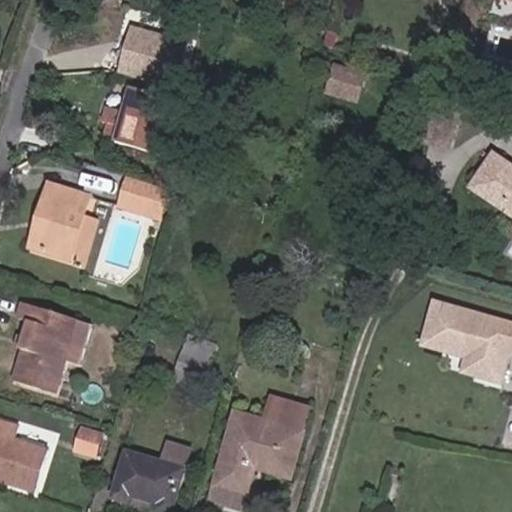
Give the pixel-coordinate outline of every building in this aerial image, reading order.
[(187,43),(131,28),(119,75),(175,90),(187,43)] [(335,50),(339,35),(329,32),(325,47),(335,50)] [(330,96),(339,67),(338,67),(328,96),(330,96)] [(358,105),(367,75),(339,67),(330,96),(358,105)] [(164,98),(168,89),(154,85),(152,95),(164,98)] [(161,157),(178,102),(164,98),(152,95),(134,89),(129,110),(110,105),(105,123),(109,124),(105,140),(161,157)] [(465,98),(438,91),(436,97),(463,105),(465,98)] [(450,151),(463,105),(436,97),(423,143),(450,151)] [(492,122),(495,109),(478,105),(474,117),(492,122)] [(511,217),(511,165),(495,154),(471,190),(511,217)] [(125,209),(134,180),(130,179),(122,208),(125,209)] [(161,220),(170,191),(134,180),(125,209),(161,220)] [(86,271),(101,221),(86,216),(92,198),(51,186),(41,219),(45,220),(36,250),(72,261),(74,256),(79,257),(76,267),(86,271)] [(36,250),(45,220),(41,219),(32,248),(36,250)] [(511,352),(511,324),(436,303),(424,346),(484,363),(480,378),(502,384),(511,352)] [(80,367),(92,326),(24,304),(19,320),(31,324),(26,339),(22,351),(25,351),(15,383),(57,396),(68,363),(80,367)] [(22,351),(26,339),(20,337),(16,349),(22,351)] [(206,380),(218,346),(191,337),(173,384),(195,393),(200,378),(206,380)] [(295,469),(306,434),(286,428),(293,405),(273,399),(266,423),(237,415),(212,502),(244,511),(249,497),(241,495),(252,458),(295,469)] [(306,434),(311,411),(293,405),(286,428),(306,434)] [(110,429),(115,414),(102,410),(97,426),(110,429)] [(0,482),(37,494),(50,451),(16,441),(20,427),(0,421),(0,482)] [(25,423),(22,436),(57,446),(61,433),(25,423)] [(97,459),(105,436),(83,429),(76,453),(97,459)] [(174,511),(192,452),(170,446),(164,464),(128,453),(114,499),(129,504),(132,497),(160,505),(157,511),(174,511)] [(292,479),(295,469),(252,458),(241,495),(249,497),(257,470),(292,479)] [(157,511),(160,505),(132,497),(129,504),(128,507),(145,511),(157,511)]
